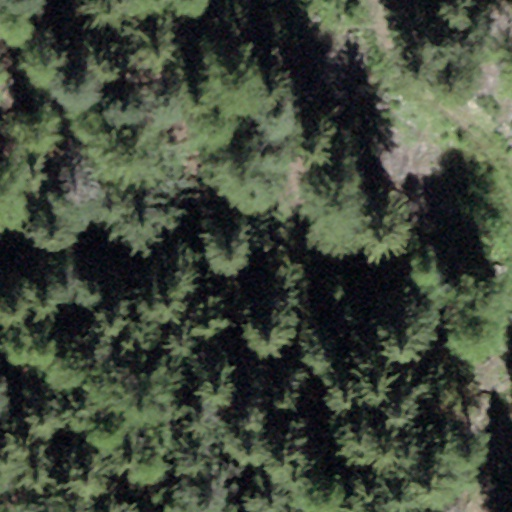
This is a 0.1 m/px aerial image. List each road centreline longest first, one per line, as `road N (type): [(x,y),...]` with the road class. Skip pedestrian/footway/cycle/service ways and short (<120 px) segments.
road 1 (track): [(511,190),(477,113),(379,41),(375,0)]
road 2 (track): [(480,511),(511,335)]
